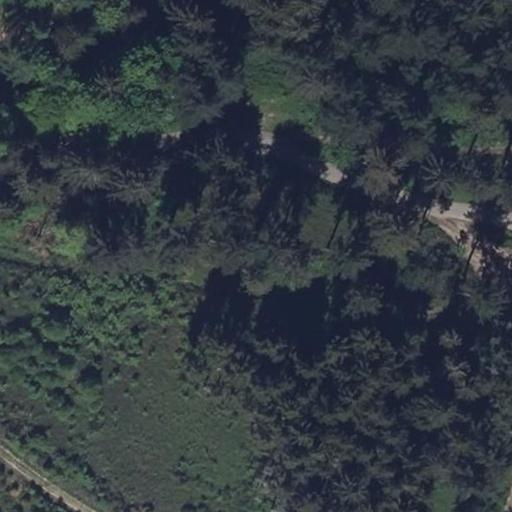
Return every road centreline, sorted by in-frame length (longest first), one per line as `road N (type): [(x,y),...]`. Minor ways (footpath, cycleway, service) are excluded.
road 1 (unclassified): [(0,93),(21,111),(134,158),(235,147),(309,158),(488,229),(511,230)]
road 2 (track): [(0,240),(9,244),(235,147)]
road 3 (track): [(351,172),(474,147),(511,148)]
road 4 (track): [(102,511),(0,443)]
